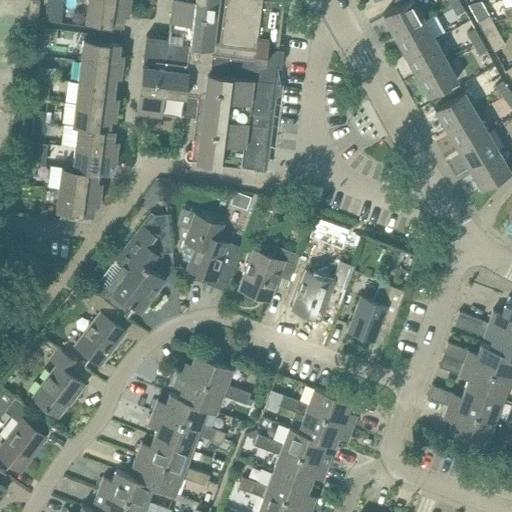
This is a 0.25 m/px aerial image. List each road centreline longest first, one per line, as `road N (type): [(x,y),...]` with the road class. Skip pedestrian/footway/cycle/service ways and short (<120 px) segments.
road 1 (residential): [(412,387),(230,319),(188,320),(124,367),(103,415),(30,511)]
road 2 (unclassified): [(473,241),(438,195),(329,0)]
road 3 (residential): [(412,387),(473,241)]
road 4 (residential): [(506,511),(394,463)]
